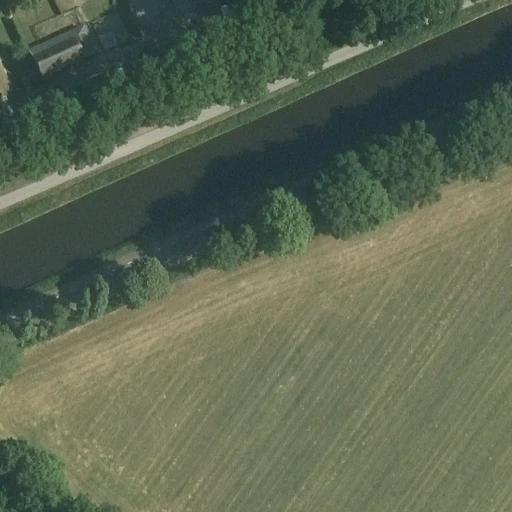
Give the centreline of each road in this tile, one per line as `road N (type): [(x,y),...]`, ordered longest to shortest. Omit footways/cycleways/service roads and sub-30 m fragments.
road 1 (tertiary): [(0,333),(511,105)]
road 2 (unclassified): [(0,204),(472,0)]
